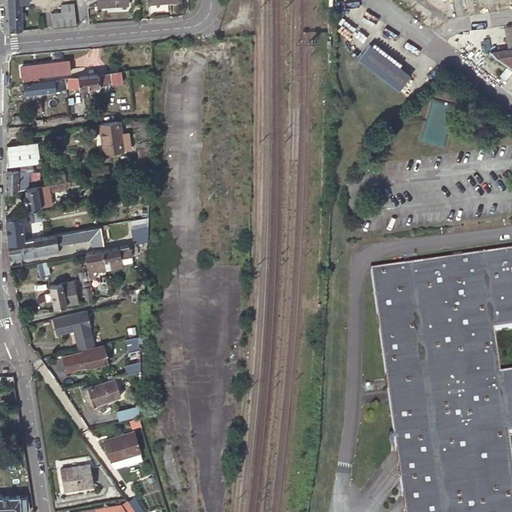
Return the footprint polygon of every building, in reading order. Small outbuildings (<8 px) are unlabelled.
[(8,32),(20,31),(20,18),(24,17),(23,13),(20,13),(20,4),(20,3),(7,4),(8,32)] [(78,25),(76,3),(63,5),(63,12),(53,13),(54,27),(59,27),(78,25)] [(370,42),(359,57),(399,87),(410,72),(370,42)] [(511,46),(507,47),(489,50),(511,68),(511,46)] [(71,71),(69,60),(47,63),(48,74),(71,71)] [(48,74),(47,63),(21,66),(23,77),(48,74)] [(109,72),(110,83),(122,81),(120,70),(109,72)] [(48,74),(23,77),(23,82),(39,80),(65,77),(71,76),(71,71),(48,74)] [(71,76),(65,77),(65,81),(68,81),(69,87),(79,86),(79,87),(86,86),(86,90),(91,89),(91,85),(110,83),(109,72),(71,76)] [(66,89),(65,81),(65,77),(39,80),(40,92),(66,89)] [(24,94),(40,92),(39,80),(23,82),(24,94)] [(42,111),(41,102),(33,103),(34,111),(42,111)] [(430,102),(428,128),(450,129),(451,103),(430,102)] [(150,146),(150,116),(137,118),(139,134),(140,140),(137,141),(138,148),(150,146)] [(119,120),(99,123),(104,151),(123,149),(122,140),(120,126),(119,120)] [(127,125),(120,126),(122,140),(129,139),(127,125)] [(5,163),(39,158),(36,140),(6,144),(5,163)] [(107,172),(106,165),(91,168),(92,175),(107,172)] [(5,173),(4,192),(24,189),(27,188),(24,170),(5,173)] [(38,187),(42,186),(47,185),(56,183),(63,182),(61,173),(36,178),(38,187)] [(70,185),(69,181),(63,182),(56,183),(57,191),(65,189),(64,187),(70,185)] [(56,183),(47,185),(48,192),(57,191),(56,183)] [(38,187),(36,187),(27,188),(24,189),(28,209),(40,207),(39,206),(51,204),(48,192),(47,185),(42,186),(38,187)] [(22,229),(21,224),(33,222),(31,213),(5,218),(6,228),(6,231),(22,229)] [(132,229),(148,229),(148,220),(132,220),(132,229)] [(35,238),(7,243),(9,255),(9,260),(61,251),(61,248),(58,249),(57,244),(91,238),(92,247),(104,245),(100,226),(35,238)] [(22,229),(6,231),(7,243),(35,238),(34,233),(23,235),(22,229)] [(101,249),(103,260),(121,257),(131,255),(131,254),(137,252),(136,245),(133,246),(132,243),(101,249)] [(101,249),(83,253),(85,264),(103,260),(101,249)] [(511,511),(511,252),(368,274),(403,511),(511,511)] [(103,260),(105,270),(123,266),(121,257),(103,260)] [(85,264),(88,279),(95,278),(95,274),(98,273),(98,272),(105,270),(103,260),(85,264)] [(45,261),(36,263),(39,277),(49,275),(45,261)] [(76,300),(71,279),(49,283),(54,305),(76,300)] [(128,290),(130,298),(142,295),(143,286),(142,280),(134,282),(135,289),(128,290)] [(85,302),(92,301),(89,286),(82,287),(85,302)] [(90,325),(86,310),(52,319),(56,334),(74,329),(78,347),(94,343),(89,325),(90,325)] [(127,353),(140,350),(137,336),(123,339),(127,353)] [(104,344),(89,348),(82,349),(82,351),(63,357),(66,371),(86,366),(108,361),(104,344)] [(0,383),(13,383),(12,376),(0,375),(0,383)] [(114,380),(100,384),(93,387),(92,385),(82,389),(88,407),(106,401),(120,397),(114,380)] [(119,411),(117,403),(103,407),(105,415),(119,411)] [(138,451),(133,430),(107,437),(113,458),(138,451)] [(92,486),(88,464),(59,469),(62,491),(92,486)] [(0,511),(20,511),(20,510),(28,509),(27,494),(19,495),(19,493),(0,494),(0,511)] [(131,499),(135,505),(137,511),(145,511),(147,511),(138,495),(131,499)] [(131,499),(123,504),(124,511),(137,511),(135,505),(131,499)]
